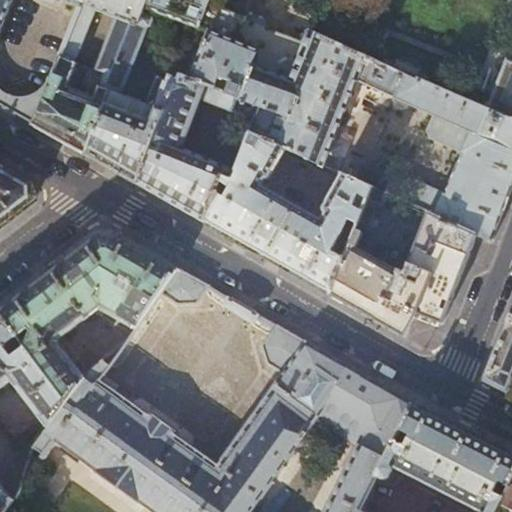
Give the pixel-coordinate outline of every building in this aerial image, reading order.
[(0,0),(0,105),(34,125),(53,78),(50,77),(46,85),(41,90),(34,94),(25,96),(21,96),(16,96),(6,91),(0,87),(0,86),(0,29),(11,0),(14,0),(21,3),(21,4),(24,5),(25,4),(62,19),(62,20),(66,21),(66,20),(74,24),(61,57),(76,63),(97,10),(118,18),(138,26),(147,0),(0,0)] [(147,0),(138,26),(118,18),(97,71),(92,86),(112,93),(87,155),(103,165),(108,167),(138,184),(182,76),(192,50),(186,47),(181,49),(171,72),(174,77),(172,84),(159,78),(148,104),(122,95),(148,29),(151,27),(153,21),(152,18),(149,17),(152,11),(165,16),(163,23),(197,37),(211,0),(147,0)] [(211,0),(197,37),(192,50),(182,76),(209,87),(239,98),(239,100),(242,101),(243,101),(250,104),(247,113),(258,118),(253,130),(253,133),(287,149),(325,166),(357,82),(366,57),(312,33),(310,34),(306,44),(270,31),(269,27),(267,26),(266,26),(223,9),(226,0),(211,0)] [(298,38),(310,14),(286,3),(274,27),(298,38)] [(76,63),(61,57),(53,78),(34,125),(56,138),(87,155),(112,93),(92,86),(97,71),(76,63)] [(366,57),(357,82),(433,116),(427,131),(429,134),(429,139),(461,154),(453,173),(443,193),(411,179),(407,182),(403,182),(396,198),(477,235),(492,241),(510,195),(511,188),(511,118),(486,109),(366,57)] [(489,101),(486,109),(511,118),(511,63),(510,63),(510,62),(506,61),(503,67),(504,67),(490,101),(489,101)] [(209,87),(182,76),(138,184),(166,200),(205,223),(220,186),(224,176),(227,169),(226,168),(184,150),(209,87)] [(287,149),(253,133),(237,173),(227,169),(224,176),(233,180),(227,189),(220,186),(205,223),(234,239),(265,257),(293,273),(331,295),(346,258),(334,251),(349,221),(359,225),(373,188),(343,175),(323,211),(326,214),(322,221),(262,186),(266,178),(269,180),(287,149)] [(0,226),(35,199),(34,184),(0,164),(0,226)] [(396,198),(373,188),(359,225),(346,258),(331,295),(345,302),(394,331),(405,337),(418,314),(442,323),(459,281),(477,235),(396,198)] [(161,294),(179,269),(138,245),(114,231),(99,232),(60,262),(53,267),(0,308),(0,312),(67,402),(85,377),(58,341),(100,309),(136,329),(161,294)] [(209,286),(179,269),(161,294),(178,305),(197,304),(208,288),(209,286)] [(511,309),(485,378),(486,380),(503,389),(511,393),(511,309)] [(67,402),(0,312),(0,389),(12,380),(48,428),(67,402)] [(361,511),(378,476),(414,404),(364,375),(278,325),(277,328),(264,348),(269,365),(284,375),(276,386),(276,387),(219,465),(216,464),(102,381),(130,338),(90,370),(85,377),(67,402),(48,428),(32,451),(45,460),(57,442),(98,471),(97,472),(139,502),(140,501),(154,511),(361,511)] [(439,417),(414,404),(378,476),(380,477),(383,478),(386,478),(389,476),(392,471),(392,467),(393,466),(484,511),(495,511),(499,505),(511,479),(511,453),(471,433),(439,417)] [(511,479),(499,505),(511,510),(511,479)] [(0,511),(4,511),(20,491),(21,486),(6,491),(0,483),(0,511)]
